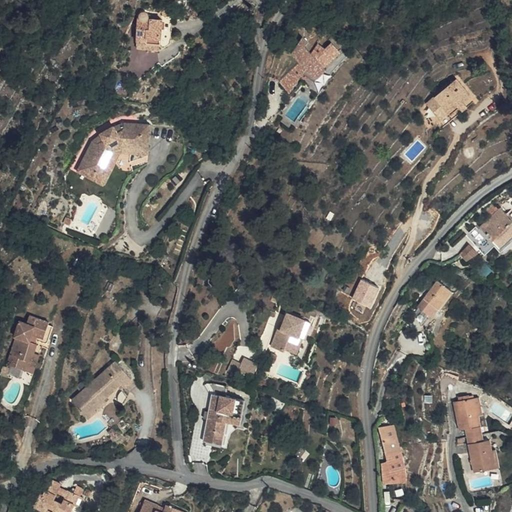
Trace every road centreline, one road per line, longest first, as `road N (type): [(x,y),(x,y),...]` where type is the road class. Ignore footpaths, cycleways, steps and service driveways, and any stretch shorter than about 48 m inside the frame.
road 1 (residential): [(183,478),(172,370),(177,319),(200,233),(249,131),(266,32),(283,0)]
road 2 (residential): [(373,511),(365,398),(382,320),(415,264),(511,173)]
road 3 (residential): [(20,475),(52,461),(88,461),(183,478)]
road 4 (residential): [(183,478),(272,482),(344,511)]
